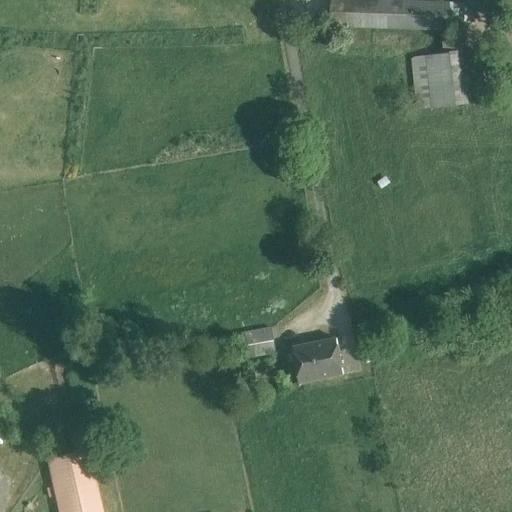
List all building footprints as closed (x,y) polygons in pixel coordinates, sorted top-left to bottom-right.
[(381,0),(331,0),(331,26),(447,30),(448,2),(381,0)] [(418,109),(470,103),(464,51),(462,51),(461,40),(444,42),(445,56),(413,59),(418,109)] [(242,333),(246,358),(276,353),(272,328),(242,333)] [(301,383),(345,374),(337,338),(294,347),(301,383)] [(60,511),(101,511),(87,449),(48,457),(60,511)]
